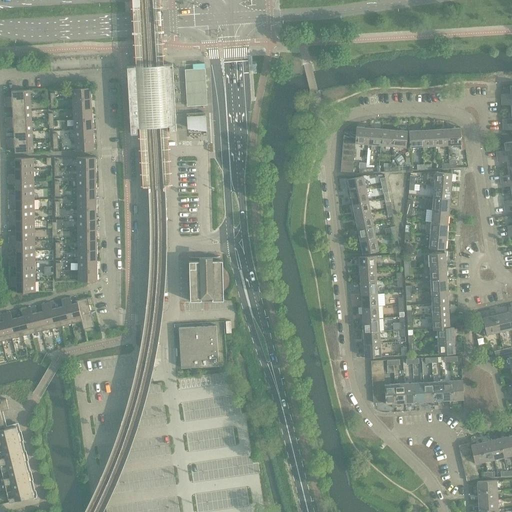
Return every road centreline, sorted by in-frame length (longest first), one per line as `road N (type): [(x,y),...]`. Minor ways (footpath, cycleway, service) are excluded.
road 1 (unclassified): [(511,281),(489,248),(474,134),(460,115),(362,112),(338,122),(326,139),(354,395),(427,478),(443,511)]
road 2 (secondary): [(309,511),(236,239)]
road 3 (unclassified): [(142,321),(115,317),(102,75)]
road 4 (secondary): [(236,239),(244,216),(232,17)]
road 5 (secondary): [(211,18),(227,219),(236,239)]
road 6 (secondary): [(0,26),(211,18)]
road 7 (secondary): [(232,17),(406,0)]
